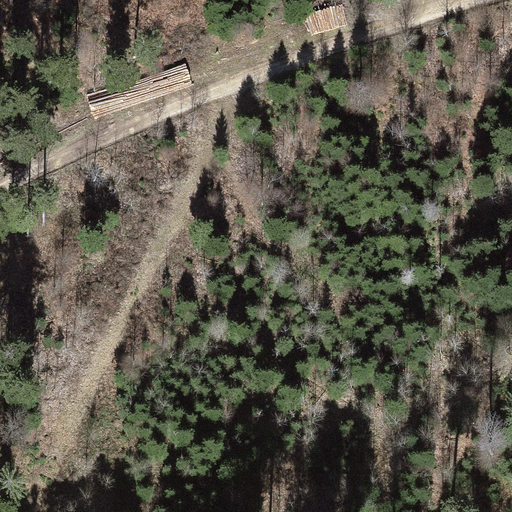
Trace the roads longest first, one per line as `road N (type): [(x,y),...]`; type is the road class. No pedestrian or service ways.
road 1 (track): [(0,190),(101,140),(459,0)]
road 2 (track): [(240,83),(108,334),(32,511)]
